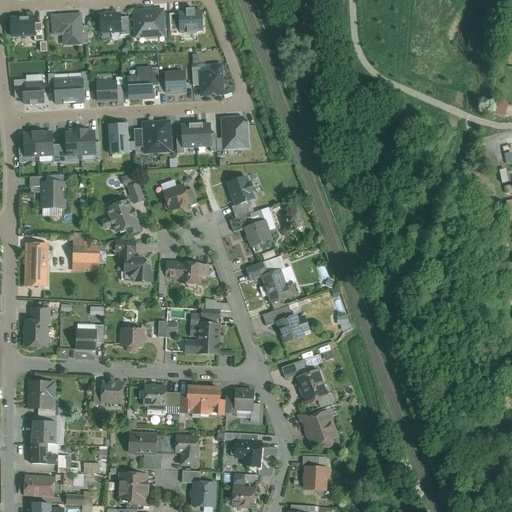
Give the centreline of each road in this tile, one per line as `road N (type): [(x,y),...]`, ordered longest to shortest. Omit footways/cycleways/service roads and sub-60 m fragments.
road 1 (residential): [(207,0),(239,85),(227,105),(7,117)]
road 2 (residential): [(261,372),(9,363)]
road 3 (residential): [(261,372),(221,250),(209,237),(193,236)]
road 4 (residential): [(272,511),(286,455),(261,372)]
